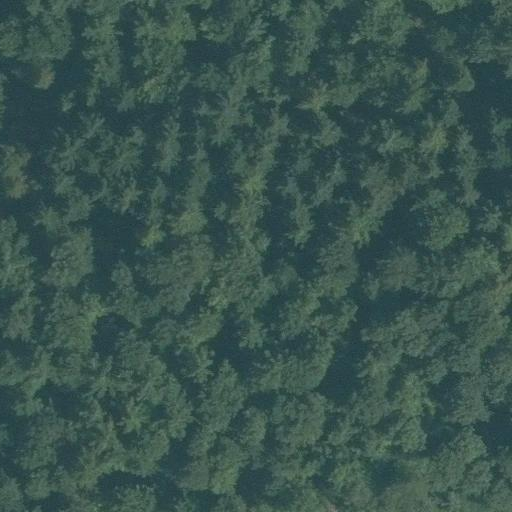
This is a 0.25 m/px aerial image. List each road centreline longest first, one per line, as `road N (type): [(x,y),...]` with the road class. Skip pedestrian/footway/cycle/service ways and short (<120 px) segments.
road 1 (track): [(300,0),(471,488),(511,508)]
road 2 (track): [(74,0),(0,294)]
